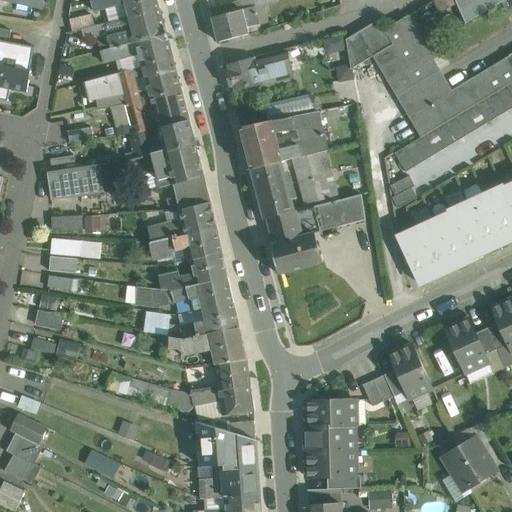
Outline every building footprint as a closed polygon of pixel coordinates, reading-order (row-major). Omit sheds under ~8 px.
[(92,0),(93,6),(95,11),(126,3),(129,17),(160,9),(157,0),(92,0)] [(276,0),(253,0),(256,8),(278,3),(276,0)] [(454,0),(466,24),(505,0),(454,0)] [(160,9),(129,17),(133,30),(109,37),(108,37),(111,49),(167,34),(160,9)] [(242,11),(212,19),(219,43),(248,35),(248,32),(247,29),(256,26),(260,25),(256,11),(243,14),(242,11)] [(92,15),(70,20),(73,31),(95,26),(92,15)] [(129,17),(106,23),(109,37),(133,30),(129,17)] [(408,17),(386,31),(394,44),(373,57),(397,97),(440,71),(408,17)] [(380,21),(346,40),(352,70),(373,57),(394,44),(386,31),(380,21)] [(167,34),(111,49),(114,60),(139,53),(143,67),(173,59),(167,34)] [(108,37),(98,40),(101,51),(111,49),(108,37)] [(34,48),(0,41),(0,100),(8,102),(10,90),(27,93),(31,72),(30,72),(34,48)] [(255,60),(225,68),(232,93),(262,85),(260,77),(290,69),(286,51),(255,60)] [(511,55),(452,91),(409,117),(421,138),(426,135),(436,129),(446,123),(456,117),(466,111),(477,105),(487,99),(497,93),(507,86),(511,83),(511,55)] [(143,67),(133,70),(136,80),(146,77),(151,98),(181,90),(173,59),(143,67)] [(136,80),(133,70),(117,74),(123,94),(126,104),(141,101),(136,80)] [(452,91),(440,71),(397,97),(409,117),(452,91)] [(117,74),(84,83),(85,85),(80,87),(84,98),(88,97),(89,101),(123,94),(117,74)] [(508,111),(511,108),(511,93),(507,86),(497,93),(508,111)] [(181,90),(151,98),(159,129),(189,121),(181,90)] [(498,117),(508,111),(497,93),(487,99),(498,117)] [(284,101),(287,115),(314,111),(312,97),(284,101)] [(488,123),(498,117),(487,99),(477,105),(488,123)] [(141,101),(126,104),(133,133),(147,131),(149,130),(141,101)] [(477,129),(488,123),(477,105),(466,111),(477,129)] [(467,135),(477,129),(466,111),(456,117),(467,135)] [(308,156),(326,151),(328,151),(318,112),(241,128),(252,169),(281,162),(282,162),(293,160),(308,156)] [(457,141),(467,135),(456,117),(446,123),(457,141)] [(189,121),(159,129),(165,151),(195,143),(189,121)] [(447,148),(457,141),(446,123),(436,129),(447,148)] [(92,128),(68,132),(70,143),(94,139),(92,128)] [(437,154),(447,148),(436,129),(426,135),(437,154)] [(133,133),(129,134),(136,160),(145,157),(153,155),(147,131),(133,133)] [(426,160),(437,154),(426,135),(421,138),(415,141),(426,160)] [(416,166),(426,160),(415,141),(405,148),(416,166)] [(165,151),(153,155),(145,157),(148,171),(155,171),(157,171),(162,187),(174,184),(204,176),(195,143),(165,151)] [(406,172),(416,166),(405,148),(395,153),(406,172)] [(326,151),(308,156),(313,178),(320,205),(339,201),(326,151)] [(308,156),(293,160),(299,183),(313,178),(308,156)] [(74,158),(52,161),(54,172),(76,168),(74,158)] [(54,172),(48,173),(52,200),(127,189),(119,162),(76,168),(54,172)] [(281,162),(252,169),(258,194),(288,186),(282,162),(281,162)] [(204,176),(174,184),(177,199),(168,199),(171,211),(180,211),(211,203),(210,202),(204,176)] [(391,186),(396,196),(412,188),(415,186),(410,176),(391,186)] [(313,178),(299,183),(306,209),(315,207),(320,205),(313,178)] [(511,207),(511,180),(502,185),(511,207)] [(509,247),(511,245),(511,207),(502,185),(484,193),(509,247)] [(288,186),(258,194),(265,219),(267,219),(295,212),(288,186)] [(393,198),(398,209),(417,199),(412,188),(396,196),(393,198)] [(491,255),(509,247),(484,193),(467,202),(491,255)] [(320,205),(315,207),(319,226),(321,232),(366,220),(362,195),(339,201),(320,205)] [(173,222),(149,229),(152,243),(161,241),(161,242),(216,228),(217,228),(211,202),(210,202),(211,203),(180,211),(182,222),(173,224),(173,222)] [(473,263),(491,255),(467,202),(449,210),(473,263)] [(295,212),(267,219),(274,243),(271,244),(279,275),(322,263),(314,233),(301,236),(300,231),(319,226),(315,207),(306,209),(295,212)] [(455,271),(473,263),(449,210),(431,218),(455,271)] [(82,216),(53,218),(54,231),(83,229),(82,216)] [(438,279),(455,271),(431,218),(413,226),(438,279)] [(420,287),(438,279),(413,226),(396,234),(420,287)] [(216,228),(161,242),(165,257),(173,255),(172,251),(183,249),(188,246),(192,261),(222,253),(216,228)] [(53,238),(52,254),(82,255),(82,239),(53,238)] [(152,243),(151,243),(154,259),(165,257),(161,242),(161,241),(152,243)] [(222,253),(192,261),(195,276),(190,275),(180,278),(179,273),(159,277),(162,290),(172,291),(228,278),(222,253)] [(77,259),(51,257),(50,271),(76,274),(77,259)] [(73,279),(50,276),(48,287),(71,291),(73,279)] [(228,278),(172,291),(175,303),(195,298),(197,309),(203,308),(234,303),(228,278)] [(155,289),(137,288),(136,304),(154,308),(159,306),(155,289)] [(162,290),(155,289),(159,306),(175,303),(172,291),(162,290)] [(511,299),(491,309),(498,324),(508,345),(511,353),(511,352),(511,299)] [(234,303),(203,308),(206,323),(200,322),(180,327),(182,339),(209,333),(239,327),(234,303)] [(63,316),(39,311),(36,325),(60,330),(63,316)] [(476,334),(469,319),(446,330),(466,374),(489,363),(486,355),(476,334)] [(508,345),(498,324),(488,329),(497,350),(508,345)] [(180,327),(170,326),(170,337),(182,339),(180,327)] [(239,327),(209,333),(216,364),(246,359),(239,327)] [(497,350),(487,329),(476,334),(486,355),(497,350)] [(56,344),(34,338),(31,349),(53,355),(56,344)] [(413,345),(389,356),(406,392),(409,399),(433,389),(413,345)] [(246,359),(216,364),(220,389),(250,385),(246,359)] [(396,370),(385,375),(395,397),(406,392),(396,370)] [(52,383),(31,375),(22,396),(43,404),(52,383)] [(385,375),(374,380),(384,402),(395,397),(385,375)] [(374,380),(363,385),(373,407),(384,402),(374,380)] [(205,384),(191,386),(192,393),(204,391),(206,390),(205,384)] [(206,390),(204,391),(192,393),(192,394),(195,407),(221,402),(224,416),(254,411),(250,385),(220,389),(206,390)] [(192,394),(170,389),(169,405),(177,407),(187,415),(195,407),(192,394)] [(356,400),(307,402),(308,426),(308,427),(354,426),(356,426),(356,400)] [(46,427),(19,414),(10,431),(16,434),(37,445),(46,427)] [(254,422),(232,423),(232,433),(256,440),(254,422)] [(491,440),(481,423),(471,429),(476,438),(481,447),(491,440)] [(354,426),(308,427),(308,426),(306,426),(307,452),(355,451),(354,426)] [(37,445),(16,434),(7,452),(14,455),(33,466),(34,464),(43,447),(37,445)] [(476,438),(444,458),(464,491),(496,471),(481,447),(476,438)] [(256,440),(223,442),(224,465),(225,470),(258,469),(256,440)] [(355,451),(307,452),(308,478),(328,477),(356,477),(356,476),(355,451)] [(33,466),(14,455),(5,471),(32,485),(41,468),(34,464),(33,466)] [(214,479),(200,480),(201,499),(202,500),(206,499),(226,498),(224,471),(225,470),(224,465),(213,466),(214,479)] [(225,470),(224,471),(226,498),(260,496),(258,469),(225,470)] [(356,477),(328,477),(328,489),(340,489),(361,488),(361,475),(356,476),(356,477)] [(14,511),(25,492),(5,482),(0,490),(0,504),(14,511)] [(328,489),(308,490),(309,506),(341,504),(340,489),(328,489)] [(260,511),(260,496),(226,498),(206,499),(207,511),(194,511),(193,511),(260,511)]
